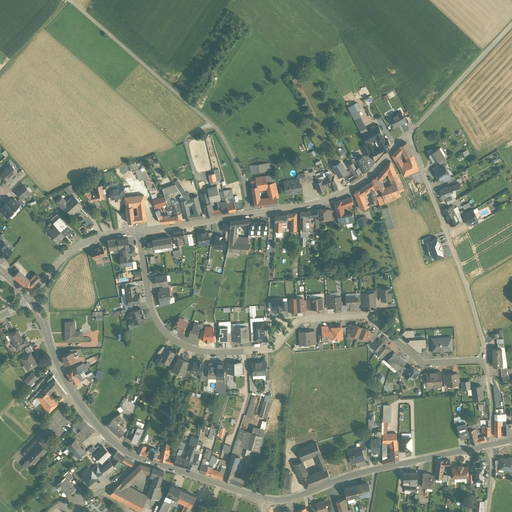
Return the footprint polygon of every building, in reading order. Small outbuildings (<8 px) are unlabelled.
[(325,79),(316,84),(320,89),(328,84),(325,79)] [(364,124),(356,110),(351,112),(359,128),(363,125),(364,124)] [(400,112),(390,117),(391,119),(392,122),(394,126),(405,121),(403,118),(400,112)] [(378,125),(361,134),(362,136),(372,130),(374,132),(380,130),(378,125)] [(380,130),(374,132),(372,130),(362,136),(363,137),(366,143),(366,144),(370,142),(376,138),(376,137),(382,134),(380,130)] [(382,134),(376,137),(376,138),(377,140),(381,148),(383,152),(384,152),(389,148),(387,145),(385,140),(382,134)] [(375,152),(370,142),(366,144),(372,154),(375,152)] [(412,154),(406,142),(400,146),(403,151),(406,157),(412,154)] [(371,152),(366,144),(366,143),(361,146),(365,155),(371,152)] [(375,152),(372,154),(376,161),(384,152),(383,152),(381,148),(375,152)] [(439,148),(428,154),(433,162),(437,160),(444,156),(439,148)] [(403,163),(398,155),(400,154),(397,149),(392,155),(401,171),(406,169),(403,163)] [(412,154),(406,157),(407,161),(403,163),(406,169),(416,164),(412,154)] [(369,168),(363,156),(358,159),(361,165),(358,166),(361,171),(369,168)] [(396,173),(390,161),(377,175),(379,177),(380,179),(387,171),(393,185),(396,184),(396,183),(398,182),(396,173)] [(346,173),(348,172),(341,162),(333,167),(339,177),(346,173)] [(348,165),(351,170),(352,171),(357,168),(353,163),(353,162),(352,163),(348,165)] [(135,163),(120,169),(123,174),(137,168),(135,163)] [(264,163),(249,166),(251,173),(265,171),(264,163)] [(416,164),(406,169),(401,171),(403,175),(418,170),(416,164)] [(8,180),(17,172),(10,165),(1,173),(8,180)] [(444,166),(440,168),(435,171),(437,175),(438,176),(439,177),(439,178),(440,180),(443,178),(449,174),(444,166)] [(354,174),(349,178),(348,178),(351,183),(363,175),(358,167),(357,168),(352,171),(354,174)] [(144,168),(138,170),(142,179),(143,180),(145,180),(149,178),(144,168)] [(311,172),(305,173),(308,182),(314,181),(312,176),(313,176),(311,172)] [(305,173),(298,174),(299,180),(300,184),(301,184),(308,182),(305,173)] [(334,183),(332,176),(331,177),(330,174),(326,176),(327,177),(324,178),(324,179),(326,185),(330,184),(332,189),(337,188),(335,182),(334,183)] [(377,176),(372,179),(375,189),(376,189),(377,189),(379,188),(383,186),(380,179),(379,177),(377,175),(377,176)] [(266,176),(255,177),(256,180),(257,186),(257,191),(268,189),(267,182),(266,176)] [(315,182),(314,182),(318,191),(326,189),(325,186),(326,185),(324,179),(318,181),(315,182)] [(177,180),(174,182),(175,184),(179,190),(181,194),(184,192),(185,191),(177,180)] [(299,180),(293,181),(294,182),(284,183),(286,193),(291,192),(291,194),(302,192),(301,184),(300,184),(299,180)] [(456,180),(449,184),(449,186),(448,186),(450,191),(461,187),(459,182),(458,182),(456,180)] [(276,197),(272,181),(267,182),(268,189),(270,198),(276,197)] [(372,181),(363,187),(366,191),(369,189),(370,190),(374,188),(372,181)] [(415,187),(412,181),(407,183),(413,195),(418,193),(416,188),(415,187)] [(71,184),(64,188),(69,194),(74,189),(71,184)] [(175,184),(162,189),(164,195),(168,194),(179,190),(175,184)] [(384,189),(380,190),(383,198),(394,194),(399,192),(399,191),(396,184),(393,185),(384,189)] [(24,185),(17,192),(22,198),(30,191),(24,185)] [(104,199),(101,185),(99,186),(99,185),(98,185),(98,186),(95,186),(96,193),(91,194),(88,190),(86,191),(85,191),(85,192),(83,194),(90,202),(94,201),(94,202),(98,201),(98,200),(104,199)] [(217,185),(207,188),(208,192),(209,194),(218,191),(217,185)] [(424,185),(416,188),(418,193),(419,193),(426,190),(424,185)] [(152,186),(147,188),(148,190),(149,189),(151,195),(155,193),(157,193),(156,190),(155,191),(153,188),(152,186)] [(448,186),(439,189),(442,197),(445,196),(451,194),(450,191),(448,186)] [(110,188),(110,194),(111,199),(121,197),(121,196),(120,187),(110,188)] [(363,187),(354,193),(361,209),(369,206),(367,201),(363,193),(366,191),(363,187)] [(218,191),(209,194),(210,202),(217,200),(220,199),(218,191)] [(257,191),(253,191),(255,206),(263,205),(262,199),(259,199),(257,191)] [(208,192),(201,194),(202,199),(203,204),(210,202),(209,194),(208,192)] [(232,194),(224,196),(225,199),(225,198),(225,199),(227,204),(234,202),(232,194)] [(394,194),(383,198),(385,202),(396,198),(394,194)] [(82,205),(73,195),(65,201),(62,197),(57,202),(64,210),(66,208),(72,214),(82,205)] [(132,196),(125,197),(126,207),(131,206),(131,207),(138,206),(138,205),(145,204),(144,195),(143,195),(136,196),(132,196)] [(190,198),(193,211),(195,208),(200,207),(197,195),(190,198)] [(165,196),(158,198),(161,205),(167,203),(165,196)] [(351,196),(341,200),(342,203),(343,207),(351,204),(353,204),(351,196)] [(270,198),(262,199),(263,205),(277,204),(276,197),(270,198)] [(12,200),(11,198),(6,202),(6,203),(13,211),(14,211),(18,207),(12,200)] [(17,201),(15,198),(12,200),(18,207),(20,205),(17,201)] [(157,199),(153,200),(155,207),(161,205),(158,198),(157,199)] [(341,200),(334,203),(336,209),(337,213),(337,216),(344,215),(343,207),(342,203),(341,200)] [(181,213),(177,201),(167,205),(169,211),(173,210),(173,211),(174,214),(181,213)] [(203,204),(206,216),(213,215),(212,211),(210,202),(203,204)] [(234,202),(227,204),(227,206),(229,212),(236,210),(234,202)] [(13,211),(6,203),(2,207),(3,209),(9,216),(14,211),(13,211)] [(145,204),(138,205),(138,206),(139,215),(134,216),(135,222),(147,220),(145,204)] [(188,205),(183,207),(186,220),(195,218),(194,214),(190,214),(188,205)] [(131,207),(131,206),(126,207),(128,223),(135,222),(134,216),(132,216),(131,207)] [(451,206),(443,210),(447,218),(455,214),(452,209),(454,208),(453,206),(451,206)] [(200,207),(195,208),(193,211),(194,214),(195,218),(203,217),(200,207)] [(389,209),(384,211),(383,208),(381,209),(387,229),(394,227),(389,209)] [(9,216),(3,209),(1,211),(7,218),(9,216)] [(329,210),(325,211),(324,209),(318,210),(318,215),(319,220),(329,219),(329,210)] [(463,214),(465,218),(468,224),(472,222),(477,220),(473,209),(463,214)] [(314,210),(300,212),(300,217),(300,227),(305,228),(305,218),(307,217),(307,216),(315,215),(314,210)] [(462,210),(457,213),(455,214),(457,219),(459,218),(460,221),(462,220),(460,215),(463,213),(462,210)] [(181,213),(174,214),(175,216),(173,216),(175,221),(176,221),(183,219),(181,213)] [(290,213),(275,215),(274,230),(281,231),(281,228),(282,220),(291,219),(291,218),(290,213)] [(352,214),(341,217),(342,223),(353,220),(352,214)] [(455,214),(447,218),(451,225),(459,221),(460,221),(459,218),(457,219),(455,214)] [(173,216),(165,217),(165,216),(164,216),(161,215),(159,216),(160,218),(161,218),(162,223),(175,221),(173,216)] [(365,216),(357,219),(359,227),(368,224),(365,216)] [(62,219),(60,217),(53,223),(56,226),(60,229),(64,235),(68,232),(68,233),(71,230),(65,223),(62,219)] [(241,219),(231,221),(230,232),(230,233),(237,234),(237,225),(242,224),(241,219)] [(264,223),(260,223),(260,224),(258,224),(258,222),(253,222),(253,224),(251,224),(251,222),(248,222),(248,233),(268,234),(268,223),(266,223),(266,224),(264,224),(264,223)] [(60,229),(56,226),(53,228),(49,232),(53,236),(58,242),(65,236),(64,235),(60,229)] [(183,230),(173,232),(174,238),(174,239),(176,245),(181,244),(180,237),(184,236),(183,230)] [(207,231),(197,233),(199,243),(208,242),(207,240),(209,240),(208,233),(207,231)] [(37,244),(48,256),(56,249),(51,243),(46,237),(45,236),(37,244)] [(225,241),(225,237),(215,236),(214,247),(225,248),(225,241)] [(170,237),(162,238),(163,247),(164,251),(173,250),(170,237)] [(128,238),(117,239),(118,248),(123,247),(129,247),(128,238)] [(162,238),(153,240),(153,243),(154,248),(155,253),(164,251),(163,247),(162,238)] [(426,242),(432,258),(443,254),(437,238),(431,240),(426,242)] [(117,239),(108,241),(109,250),(113,249),(118,248),(117,239)] [(245,242),(229,241),(229,243),(227,251),(236,252),(248,253),(248,243),(245,242)] [(0,245),(0,254),(3,257),(3,256),(7,258),(12,251),(5,246),(7,244),(3,242),(2,243),(0,245)] [(106,249),(104,249),(103,247),(102,247),(102,246),(99,247),(99,248),(95,250),(98,257),(106,254),(105,252),(107,252),(106,249)] [(129,247),(123,247),(123,249),(124,255),(121,255),(120,256),(122,266),(125,265),(133,264),(132,254),(135,254),(134,247),(129,248),(129,247)] [(215,259),(209,257),(207,268),(212,270),(215,259)] [(29,281),(19,270),(16,274),(14,276),(28,289),(33,285),(29,281)] [(41,279),(36,274),(29,281),(33,285),(41,279)] [(165,275),(156,276),(156,277),(155,278),(155,280),(157,281),(158,285),(163,284),(168,283),(168,281),(167,279),(166,279),(165,275)] [(129,286),(125,287),(125,288),(126,295),(138,294),(136,285),(129,286)] [(381,289),(381,290),(381,294),(381,299),(382,300),(384,299),(391,298),(391,293),(389,293),(389,289),(381,289)] [(161,292),(159,292),(159,296),(160,296),(160,300),(160,301),(161,300),(169,299),(171,297),(170,295),(168,294),(168,291),(161,292)] [(374,292),(363,293),(364,305),(364,306),(375,305),(374,292)] [(138,294),(126,295),(127,304),(128,304),(132,304),(141,302),(139,293),(138,294)] [(340,296),(330,297),(330,299),(331,307),(341,306),(340,296)] [(356,297),(346,298),(347,307),(358,306),(358,303),(357,297),(356,297)] [(282,298),(276,299),(273,301),(271,302),(272,309),(277,309),(277,310),(281,310),(281,309),(282,309),(283,309),(282,302),(282,298)] [(322,300),(319,300),(318,298),(309,299),(309,300),(310,309),(323,308),(322,298),(322,300)] [(133,311),(128,312),(129,313),(130,318),(143,313),(141,309),(136,310),(133,311)] [(143,313),(130,318),(132,323),(132,324),(137,322),(140,321),(140,320),(145,318),(143,313)] [(183,321),(183,320),(181,318),(179,319),(178,321),(177,321),(174,327),(182,331),(185,326),(187,323),(183,321)] [(75,332),(74,321),(69,321),(69,322),(65,322),(65,331),(67,331),(67,339),(82,338),(82,332),(75,332)] [(265,340),(264,321),(252,321),(253,332),(254,341),(265,340)] [(190,331),(190,332),(189,332),(188,336),(196,339),(199,329),(200,325),(194,323),(192,329),(191,328),(190,331)] [(341,325),(331,326),(332,338),(342,337),(341,334),(341,327),(341,325)] [(231,332),(228,332),(228,326),(218,326),(219,340),(222,340),(222,341),(231,341),(231,332)] [(247,326),(233,327),(234,331),(234,339),(244,339),(244,341),(248,340),(247,326)] [(331,326),(322,327),(322,334),(323,341),(327,340),(328,342),(332,342),(332,340),(332,338),(331,326)] [(359,326),(357,327),(354,326),(351,332),(351,333),(352,334),(354,335),(355,335),(358,336),(359,335),(362,328),(359,326)] [(203,340),(203,341),(205,341),(209,341),(212,341),(213,327),(206,327),(205,331),(204,335),(203,340)] [(366,328),(362,327),(362,328),(359,335),(362,336),(363,338),(365,339),(366,338),(367,337),(369,331),(366,330),(366,328)] [(22,340),(17,330),(9,334),(15,344),(14,344),(17,349),(28,342),(26,338),(22,340)] [(410,340),(414,339),(414,330),(405,331),(402,334),(409,340),(410,340)] [(311,331),(299,331),(300,344),(312,343),(312,338),(312,332),(311,332),(311,331)] [(451,337),(443,337),(443,340),(431,341),(432,351),(452,350),(451,337)] [(372,346),(377,351),(383,344),(384,343),(384,342),(383,341),(382,340),(381,340),(379,338),(376,341),(372,346)] [(425,346),(425,338),(414,339),(410,340),(409,340),(408,341),(419,350),(421,350),(421,346),(425,346)] [(383,344),(377,351),(376,352),(381,357),(384,354),(388,349),(385,346),(386,346),(386,345),(386,344),(385,343),(384,343),(383,344)] [(30,345),(25,348),(28,353),(30,352),(33,350),(30,345)] [(163,346),(158,352),(160,354),(162,355),(166,348),(163,346)] [(175,352),(166,347),(166,348),(162,355),(162,354),(163,355),(161,359),(162,360),(168,364),(175,352)] [(498,348),(496,348),(493,348),(493,357),(501,357),(501,348),(498,348)] [(71,352),(63,355),(65,359),(63,360),(64,360),(66,364),(65,364),(65,365),(75,361),(73,356),(75,355),(75,354),(74,355),(72,351),(71,352)] [(390,355),(387,360),(392,364),(399,356),(394,351),(390,355)] [(38,364),(30,352),(28,353),(21,358),(25,365),(27,364),(30,369),(38,364)] [(155,362),(159,364),(162,360),(161,359),(163,355),(162,354),(162,355),(160,354),(155,362)] [(399,356),(392,364),(397,369),(401,365),(405,361),(399,356)] [(175,364),(173,369),(178,371),(183,359),(179,357),(177,361),(175,364)] [(501,357),(493,357),(493,366),(500,366),(501,366),(501,357)] [(183,359),(178,371),(183,373),(184,374),(186,369),(186,368),(185,368),(187,365),(186,365),(188,361),(183,359)] [(262,361),(252,361),(252,366),(252,367),(252,368),(252,369),(253,373),(265,373),(267,373),(266,367),(266,360),(265,359),(263,359),(262,360),(262,361)] [(198,361),(194,361),(193,366),(193,367),(192,371),(200,373),(201,373),(202,370),(203,362),(202,362),(198,361)] [(216,365),(216,376),(216,377),(223,378),(224,361),(216,361),(216,365)] [(216,365),(212,365),(212,362),(209,362),(209,371),(208,371),(208,376),(209,376),(216,376),(216,365)] [(233,363),(233,362),(230,362),(230,363),(230,366),(229,366),(230,372),(234,372),(236,374),(237,374),(239,372),(238,371),(242,371),(241,362),(236,362),(236,363),(233,363)] [(83,363),(76,367),(80,373),(84,371),(87,369),(84,364),(83,363)] [(419,371),(411,365),(408,369),(404,375),(408,378),(410,376),(411,375),(414,377),(416,377),(417,376),(416,374),(419,371)] [(76,367),(73,369),(67,372),(71,379),(80,373),(76,367)] [(440,371),(433,372),(433,373),(434,385),(434,387),(437,387),(437,384),(441,384),(440,371)] [(37,377),(32,372),(25,380),(30,385),(37,377)] [(80,373),(71,379),(74,384),(80,381),(84,379),(80,373)] [(456,373),(446,374),(447,381),(448,386),(448,385),(457,384),(456,381),(456,374),(456,373)] [(66,393),(53,375),(47,381),(47,383),(29,400),(32,403),(34,401),(33,401),(36,397),(49,413),(58,404),(55,401),(48,393),(53,388),(55,386),(55,387),(59,393),(62,396),(62,397),(62,396),(66,393)] [(481,386),(471,387),(473,399),(483,398),(481,386)] [(252,394),(246,415),(252,417),(257,396),(252,394)] [(135,404),(126,399),(123,403),(127,408),(133,412),(135,404)] [(264,400),(263,399),(259,415),(266,417),(270,401),(264,400)] [(126,420),(120,414),(113,419),(110,421),(107,424),(119,436),(125,430),(124,429),(125,427),(127,424),(124,422),(126,420)] [(138,425),(134,424),(131,431),(130,433),(131,434),(133,435),(131,441),(135,443),(137,443),(139,439),(143,428),(138,426),(138,425)] [(460,425),(457,426),(458,428),(461,439),(469,436),(466,425),(465,424),(460,425)] [(490,426),(482,426),(482,432),(483,432),(484,435),(490,435),(490,426)] [(45,429),(31,444),(35,447),(39,442),(41,443),(50,433),(45,429)] [(252,432),(239,429),(236,439),(241,440),(236,455),(240,456),(243,447),(247,448),(252,432)] [(263,436),(252,432),(247,448),(260,452),(263,436)] [(484,437),(477,439),(475,433),(469,435),(472,444),(485,441),(484,437)] [(386,434),(382,435),(382,443),(387,443),(390,442),(391,442),(397,442),(397,434),(386,434)] [(198,438),(192,436),(189,444),(191,445),(196,446),(197,442),(198,438)] [(398,438),(399,445),(405,445),(405,450),(411,450),(411,437),(398,438)] [(379,443),(379,438),(374,438),(371,438),(371,451),(379,451),(379,443)] [(79,445),(75,439),(69,445),(73,450),(79,445)] [(236,439),(231,454),(236,455),(241,440),(236,439)] [(39,442),(35,447),(31,444),(23,453),(29,458),(22,465),(28,470),(47,449),(41,443),(39,442)] [(316,442),(297,450),(299,455),(301,459),(315,454),(320,452),(316,442)] [(146,446),(140,444),(139,446),(136,452),(142,455),(145,456),(147,451),(144,450),(146,446)] [(230,446),(224,444),(222,451),(224,452),(228,453),(230,446)] [(79,445),(73,450),(79,457),(86,451),(83,448),(82,448),(79,445)] [(191,445),(188,457),(193,458),(194,451),(195,448),(196,446),(191,445)] [(95,448),(90,452),(94,456),(95,455),(94,454),(101,448),(98,446),(95,448)] [(101,448),(94,454),(95,455),(98,458),(107,450),(103,446),(101,448)] [(162,447),(161,451),(158,451),(157,454),(158,454),(156,459),(166,462),(167,456),(167,455),(168,452),(168,449),(162,447)] [(360,447),(347,451),(351,463),(364,459),(361,450),(360,447)] [(159,450),(152,448),(150,452),(147,451),(145,456),(156,459),(158,454),(157,454),(158,451),(159,450)] [(260,452),(247,448),(245,454),(249,455),(258,458),(260,452)] [(206,449),(203,457),(206,458),(209,459),(212,451),(206,449)] [(107,450),(98,458),(102,462),(108,456),(110,453),(107,450)] [(391,450),(392,457),(388,458),(388,462),(392,462),(398,461),(398,457),(397,457),(397,450),(391,450)] [(125,456),(117,451),(113,456),(115,457),(121,461),(122,460),(126,462),(128,458),(125,456)] [(327,468),(320,452),(315,454),(322,470),(327,468)] [(236,455),(231,454),(227,467),(235,470),(240,456),(236,455)] [(171,458),(168,457),(169,455),(167,455),(167,456),(166,462),(173,465),(174,463),(175,459),(173,459),(171,458)] [(218,457),(212,455),(208,466),(207,467),(212,468),(214,463),(216,463),(218,457)] [(108,456),(102,462),(101,463),(103,465),(110,458),(108,456)] [(187,460),(176,456),(176,458),(175,459),(174,463),(190,468),(192,461),(193,458),(188,457),(187,460)] [(115,457),(111,463),(115,466),(116,467),(121,461),(115,457)] [(511,457),(508,457),(507,459),(500,458),(499,461),(498,467),(503,468),(509,469),(509,470),(511,470),(511,457)] [(198,460),(193,458),(192,461),(190,468),(196,470),(199,460),(198,460)] [(247,459),(244,467),(248,468),(248,469),(249,469),(252,460),(251,460),(247,459)] [(443,460),(438,461),(435,478),(436,478),(441,479),(441,474),(443,465),(443,464),(443,461),(444,461),(444,460),(443,460)] [(109,461),(100,468),(103,472),(105,474),(115,466),(111,463),(109,461)] [(312,484),(308,476),(302,461),(294,464),(298,475),(299,474),(305,487),(312,484)] [(140,464),(133,471),(137,476),(143,471),(147,472),(148,467),(140,464)] [(208,466),(204,465),(201,464),(199,471),(205,473),(207,467),(208,466)] [(98,465),(92,470),(97,477),(103,472),(100,468),(98,465)] [(464,467),(462,466),(460,466),(460,478),(466,477),(468,477),(468,475),(467,467),(464,467)] [(481,466),(473,467),(474,481),(474,480),(479,480),(484,480),(484,475),(487,475),(487,470),(484,470),(483,467),(483,466),(481,466)] [(163,471),(148,467),(147,472),(155,475),(155,477),(153,485),(158,487),(163,471)] [(212,468),(207,467),(205,473),(214,476),(216,470),(212,468)] [(235,470),(227,467),(223,479),(237,485),(239,478),(233,476),(235,470)] [(248,468),(244,467),(240,477),(244,479),(248,469),(248,468)] [(322,470),(312,474),(316,483),(330,477),(327,468),(322,470)] [(83,477),(89,484),(98,477),(97,477),(92,470),(83,477)] [(216,470),(214,476),(222,479),(224,472),(220,471),(216,470)] [(133,471),(124,480),(129,484),(137,476),(133,471)] [(73,478),(67,472),(64,475),(66,477),(69,481),(73,478)] [(434,475),(428,474),(423,473),(422,478),(421,487),(432,488),(434,475)] [(290,474),(285,474),(283,489),(291,489),(292,474),(290,474)] [(69,481),(66,477),(55,486),(59,490),(62,487),(69,495),(76,489),(69,481)] [(128,486),(121,482),(109,494),(140,510),(145,501),(148,496),(147,496),(128,486)] [(367,483),(361,485),(361,484),(356,485),(359,495),(359,497),(367,495),(366,493),(370,492),(367,483)] [(153,485),(152,484),(151,486),(150,486),(147,496),(148,496),(155,499),(159,500),(163,488),(158,487),(153,485)] [(181,489),(171,484),(166,494),(172,497),(176,499),(181,489)] [(356,485),(344,489),(347,498),(356,496),(359,495),(356,485)] [(187,511),(195,496),(181,489),(176,499),(185,503),(182,510),(185,511),(187,511)] [(164,511),(172,497),(166,494),(158,511),(164,511)] [(343,499),(336,501),(339,511),(346,511),(346,510),(343,499)] [(324,500),(315,503),(316,506),(315,507),(316,509),(317,509),(318,511),(322,511),(327,511),(324,500)]
